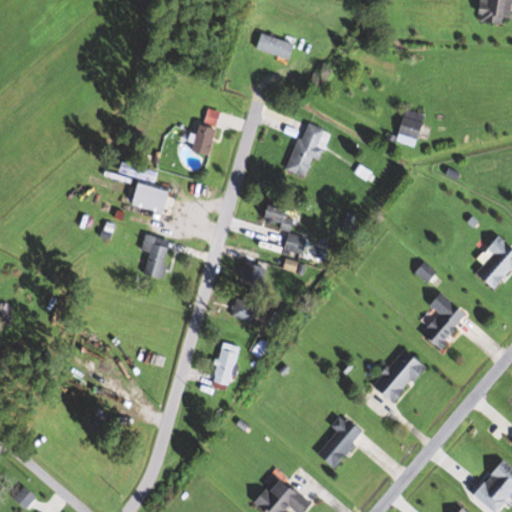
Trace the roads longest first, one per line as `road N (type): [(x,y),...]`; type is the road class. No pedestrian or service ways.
road 1 (residential): [(120,511),(162,436),(260,96),(145,65)]
road 2 (residential): [(375,511),(511,352)]
